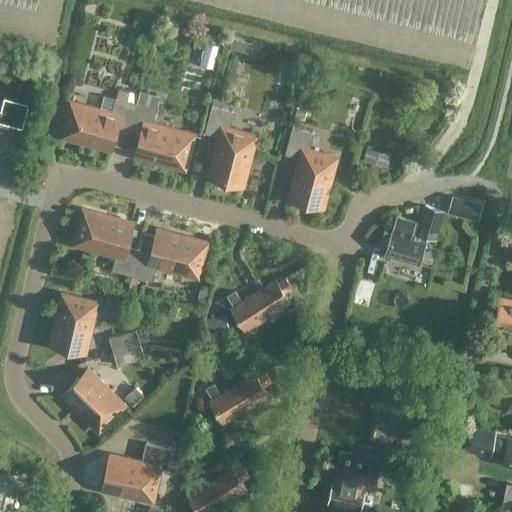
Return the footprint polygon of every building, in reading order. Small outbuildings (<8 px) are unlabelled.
[(114,126),(128,130),(135,103),(130,101),(132,92),(117,88),(110,113),(69,102),(60,136),(108,149),(114,126)] [(0,120),(10,124),(17,100),(4,96),(0,109),(0,120)] [(135,103),(128,130),(141,133),(135,156),(184,169),(193,135),(151,124),(155,108),(135,103)] [(208,175),(242,184),(255,136),(228,128),(232,111),(210,105),(203,132),(218,136),(208,175)] [(306,108),(296,106),(294,115),(304,118),(306,108)] [(288,196),(319,205),(322,205),(335,157),(308,150),(313,132),(291,127),(284,154),(298,158),(288,196)] [(392,166),(396,153),(372,146),(368,159),(392,166)] [(479,208),(466,204),(467,200),(452,196),(447,211),(476,220),(479,208)] [(436,229),(442,211),(424,205),(419,223),(396,216),(393,227),(386,225),(382,234),(389,237),(384,253),(417,263),(425,236),(433,239),(436,229)] [(110,270),(130,275),(131,275),(138,248),(124,245),(130,222),(82,209),(73,243),(114,254),(110,270)] [(511,215),(511,216),(502,257),(511,258),(511,215)] [(151,252),(138,248),(131,275),(130,275),(127,290),(134,292),(137,282),(135,282),(137,277),(151,281),(155,265),(197,276),(206,242),(157,229),(151,252)] [(252,293),(266,316),(289,301),(284,293),(291,288),(284,277),(277,281),(275,279),(252,293)] [(243,330),(266,316),(252,293),(240,301),(234,291),(226,296),(232,306),(229,308),(243,330)] [(84,351),(86,345),(96,302),(61,294),(50,343),(84,351)] [(511,298),(498,296),(492,327),(511,330),(511,298)] [(108,338),(112,352),(139,344),(135,330),(108,338)] [(143,357),(139,344),(112,352),(116,365),(143,357)] [(85,367),(59,391),(98,430),(123,405),(85,367)] [(254,372),(231,386),(244,409),(268,395),(263,386),(270,382),(263,370),(256,375),(254,372)] [(221,423),(244,409),(231,386),(219,394),(212,383),(205,388),(211,398),(207,400),(221,423)] [(124,397),(133,405),(143,395),(135,386),(124,397)] [(462,426),(458,449),(490,455),(490,453),(502,456),(501,464),(511,465),(511,437),(494,434),(494,432),(462,426)] [(108,455),(101,489),(152,500),(156,482),(159,468),(166,469),(170,448),(145,443),(140,462),(108,455)] [(232,466),(209,481),(223,503),(246,489),(241,480),(248,475),(241,464),(234,469),(232,466)] [(373,491),(378,470),(368,468),(367,473),(335,465),(327,501),(359,508),(363,489),(373,491)] [(208,511),(223,503),(209,481),(197,488),(191,478),(183,483),(189,493),(186,495),(196,511),(208,511)]
